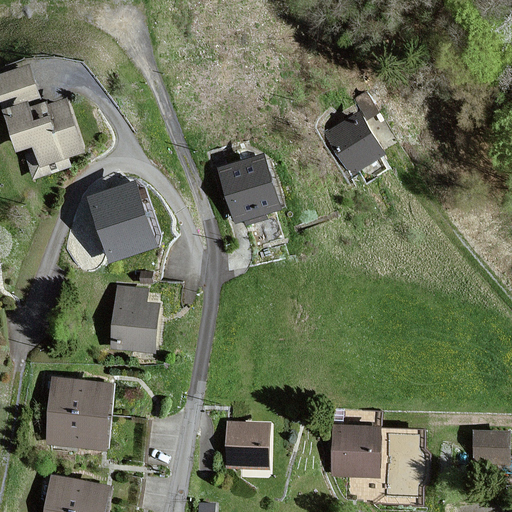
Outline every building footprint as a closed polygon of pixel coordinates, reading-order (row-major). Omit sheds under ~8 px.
[(30,67),(0,75),(0,92),(2,99),(37,89),(30,67)] [(28,102),(7,109),(20,148),(37,142),(40,149),(29,153),(37,176),(71,164),(68,156),(85,150),(67,100),(47,106),(46,103),(30,108),(28,102)] [(361,111),(327,131),(350,171),(385,151),(361,111)] [(266,156),(223,170),(239,219),(282,205),(266,156)] [(139,179),(89,195),(110,261),(161,245),(139,179)] [(151,287),(118,285),(113,348),(158,352),(162,302),(150,301),(151,287)] [(116,383),(56,377),(53,409),(113,415),(116,383)] [(110,448),(113,415),(53,409),(50,442),(110,448)] [(271,423),(230,422),(229,464),(270,465),(271,423)] [(425,429),(337,426),(336,472),(349,472),(349,499),(423,501),(425,429)] [(511,433),(478,432),(477,464),(510,465),(511,433)] [(110,511),(115,486),(54,476),(49,507),(78,511),(110,511)]
